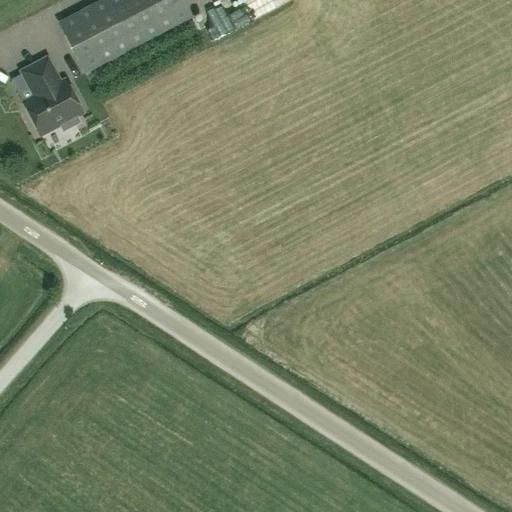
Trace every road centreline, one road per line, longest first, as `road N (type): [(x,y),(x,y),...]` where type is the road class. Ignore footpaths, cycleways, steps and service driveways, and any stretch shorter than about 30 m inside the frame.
road 1 (unclassified): [(462,511),(92,272)]
road 2 (unclassified): [(0,382),(92,272)]
